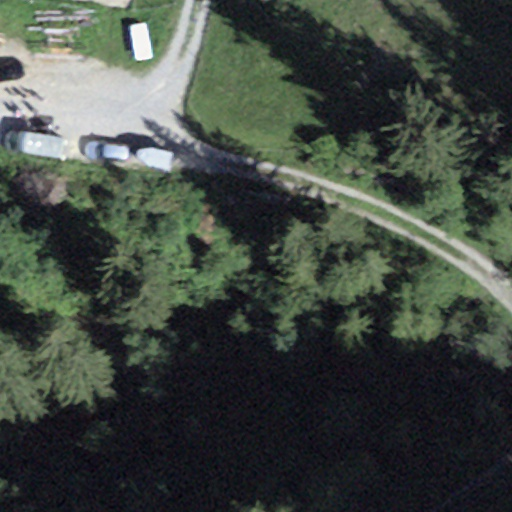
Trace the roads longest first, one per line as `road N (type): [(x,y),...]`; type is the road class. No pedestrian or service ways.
road 1 (track): [(167,153),(330,190),(444,241),(511,290)]
road 2 (track): [(167,153),(0,126)]
road 3 (track): [(200,0),(161,152)]
